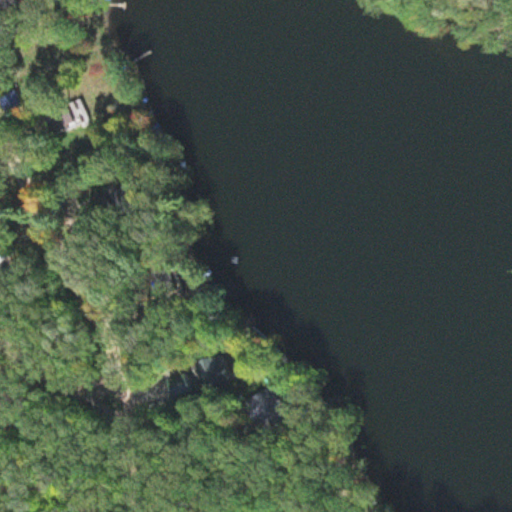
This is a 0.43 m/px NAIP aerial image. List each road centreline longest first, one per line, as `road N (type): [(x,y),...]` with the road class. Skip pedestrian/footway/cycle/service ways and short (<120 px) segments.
road 1 (residential): [(123,375),(0,115)]
road 2 (residential): [(0,341),(53,379),(92,389),(123,375)]
road 3 (track): [(123,375),(139,511)]
